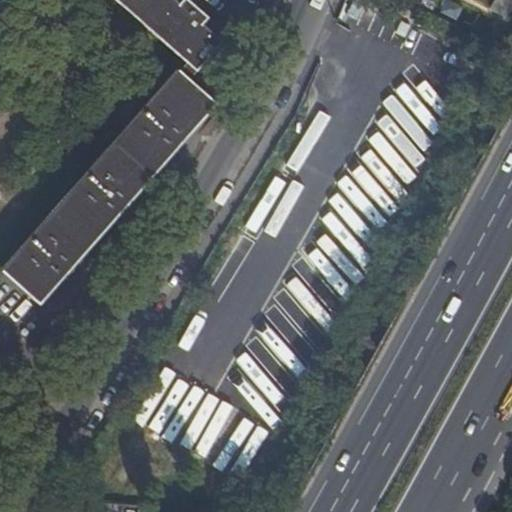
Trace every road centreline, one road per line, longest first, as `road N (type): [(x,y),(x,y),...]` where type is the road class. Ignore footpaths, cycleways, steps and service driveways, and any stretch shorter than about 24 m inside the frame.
road 1 (tertiary): [(74,404),(291,42)]
road 2 (motorway): [(511,196),(341,511)]
road 3 (motorway): [(436,511),(511,372)]
road 4 (tertiary): [(15,511),(74,404)]
